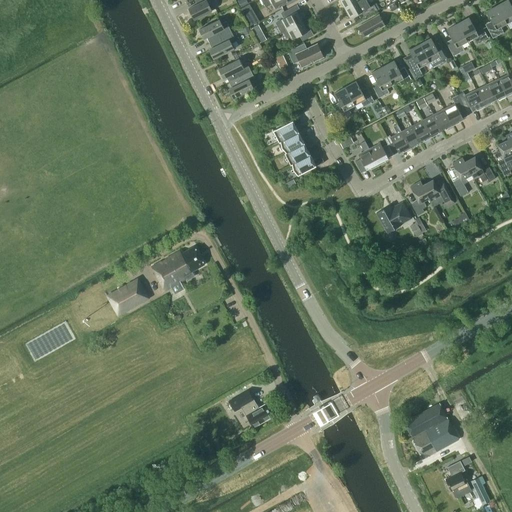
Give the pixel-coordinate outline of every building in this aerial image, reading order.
[(216,1),(215,0),(194,0),(197,4),(188,9),(193,20),(212,11),(209,5),(216,1)] [(261,0),(265,7),(272,3),(275,8),(290,0),(261,0)] [(340,0),(345,8),(359,0),(340,0)] [(369,7),(364,0),(359,0),(345,8),(350,18),(363,11),(366,16),(377,10),(374,4),(369,7)] [(511,7),(507,0),(506,0),(497,5),(507,23),(511,20),(511,7)] [(302,21),(296,11),(299,10),(296,4),(281,13),(283,18),(275,23),(281,33),(283,32),(302,21)] [(501,27),(507,23),(497,5),(486,11),(492,23),(486,26),(492,38),(503,32),(501,27)] [(247,21),(254,17),(257,16),(252,7),(242,13),(247,21)] [(368,36),(369,33),(384,25),(379,15),(357,27),(359,29),(358,33),(362,34),(363,37),(366,35),(368,36)] [(468,18),(458,23),(467,41),(474,38),(477,43),(488,37),(481,26),(475,29),(468,18)] [(206,37),(209,43),(231,32),(226,21),(221,23),(219,19),(199,30),(203,39),(206,37)] [(283,32),(287,38),(291,36),(293,39),(299,36),(302,41),(313,35),(310,29),(307,31),(302,21),(283,32)] [(251,26),(257,37),(261,35),(259,32),(261,31),(257,23),(251,26)] [(461,45),(467,41),(458,23),(447,29),(453,41),(447,44),(453,56),(464,50),(461,45)] [(247,26),(242,28),(245,35),(251,33),(247,26)] [(231,32),(209,43),(212,48),(208,50),(213,59),(234,48),(229,40),(234,38),(231,32)] [(420,44),(429,62),(430,61),(433,67),(450,58),(439,38),(432,42),(430,38),(420,44)] [(320,60),(322,57),(323,56),(317,43),(304,50),(301,44),(287,51),(293,63),(299,61),(302,67),(304,65),(307,66),(308,64),(318,59),(320,60)] [(423,65),(429,62),(420,44),(409,50),(411,53),(403,58),(415,80),(423,75),(422,73),(426,71),(423,65)] [(277,62),(274,57),(268,59),(271,65),(277,62)] [(226,77),(229,82),(251,71),(248,65),(243,68),(239,59),(218,69),(223,78),(226,77)] [(383,66),(393,84),(399,81),(401,86),(411,80),(405,69),(400,72),(394,61),(383,66)] [(466,73),(477,67),(474,61),(462,67),(466,73)] [(483,74),(490,70),(487,65),(480,69),(483,74)] [(395,89),(393,84),(383,66),(372,72),(378,84),(373,87),(379,98),(395,89)] [(251,71),(229,82),(231,88),(228,89),(233,98),(253,88),(249,79),(254,77),(251,71)] [(511,81),(508,74),(497,79),(506,96),(511,93),(511,81)] [(498,100),(506,96),(497,79),(487,84),(494,100),(497,98),(498,100)] [(345,87),(355,105),(361,102),(363,106),(373,101),(367,90),(362,93),(356,81),(345,87)] [(490,102),(494,100),(487,84),(476,90),(484,107),(491,103),(490,102)] [(348,108),(355,105),(345,87),(334,93),(340,105),(335,108),(341,118),(351,113),(348,108)] [(463,92),(457,95),(466,113),(467,113),(476,109),(477,110),(484,107),(476,90),(465,95),(463,92)] [(432,93),(425,97),(429,104),(436,100),(432,93)] [(459,120),(468,115),(467,113),(466,113),(457,95),(452,98),(455,103),(444,109),(453,126),(460,122),(459,120)] [(423,97),(416,101),(420,109),(427,105),(423,97)] [(381,108),(385,116),(391,112),(387,105),(381,108)] [(408,105),(403,108),(405,113),(411,110),(408,105)] [(403,108),(396,112),(399,118),(406,114),(405,113),(403,108)] [(445,130),(453,126),(444,109),(433,115),(441,130),(444,128),(445,130)] [(433,115),(422,120),(431,137),(439,133),(438,131),(441,130),(433,115)] [(279,142),(280,142),(298,132),(295,126),(301,123),(299,117),(289,123),(273,131),(279,142)] [(424,141),(431,137),(422,120),(412,126),(420,141),(423,139),(424,141)] [(396,134),(390,137),(389,135),(384,138),(387,144),(393,155),(402,150),(403,152),(410,148),(401,132),(397,124),(393,127),(396,134)] [(416,143),(420,141),(412,126),(401,132),(410,148),(417,145),(416,143)] [(286,153),(310,140),(308,135),(302,138),(298,132),(280,142),(282,148),(286,152),(286,153)] [(290,165),(292,164),(310,155),(307,148),(313,145),(310,140),(286,153),(286,152),(284,153),(290,165)] [(507,140),(497,145),(504,159),(497,162),(504,176),(511,173),(509,170),(511,168),(511,148),(508,140),(507,140)] [(364,151),(358,154),(360,159),(355,161),(361,172),(370,168),(371,169),(378,165),(369,149),(365,141),(360,143),(364,151)] [(384,160),(393,155),(387,144),(382,147),(380,143),(369,149),(378,165),(385,162),(384,160)] [(292,164),(293,170),(298,175),(312,168),(324,162),(321,156),(313,161),(310,155),(292,164)] [(482,181),(487,179),(488,182),(495,178),(489,167),(482,170),(475,156),(465,162),(464,162),(471,174),(471,175),(473,179),(479,176),(482,181)] [(465,178),(471,175),(471,174),(464,162),(465,162),(462,157),(452,163),(460,178),(452,182),(461,196),(468,192),(463,184),(467,182),(465,178)] [(441,180),(435,183),(432,179),(422,185),(429,198),(431,202),(438,198),(440,202),(443,200),(447,207),(454,203),(441,180)] [(423,201),(429,198),(422,185),(420,181),(410,186),(418,201),(411,204),(417,215),(424,212),(422,208),(426,206),(423,201)] [(401,224),(411,218),(402,202),(392,208),(390,205),(376,213),(387,233),(401,225),(401,224)] [(419,217),(414,220),(422,232),(426,230),(419,217)] [(416,222),(410,226),(416,237),(422,233),(416,222)] [(191,271),(204,264),(194,246),(184,252),(182,249),(151,266),(165,290),(187,278),(187,279),(193,275),(191,271)] [(106,295),(118,316),(150,298),(138,277),(106,295)] [(236,411),(242,407),(247,415),(246,415),(254,427),(272,416),(265,404),(258,408),(254,400),(248,389),(230,400),(236,411)] [(423,458),(459,439),(440,404),(405,422),(413,436),(415,441),(423,458)] [(475,445),(484,440),(481,435),(472,440),(475,445)] [(485,440),(474,447),(478,452),(488,446),(485,440)] [(212,452),(206,441),(200,444),(206,456),(212,452)] [(473,455),(467,458),(469,464),(476,460),(473,455)] [(467,483),(466,483),(461,472),(465,470),(461,461),(447,467),(452,476),(446,479),(451,491),(452,490),(455,497),(458,497),(471,491),(467,483)] [(471,481),(478,495),(485,491),(482,484),(485,483),(482,476),(471,481)]
